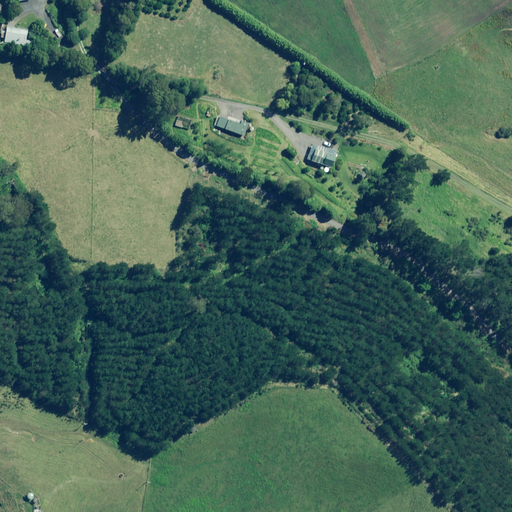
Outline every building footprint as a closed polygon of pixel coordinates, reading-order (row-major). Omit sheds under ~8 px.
[(28,31),(3,27),(1,37),(5,38),(5,43),(26,46),(28,31)] [(192,121),(178,117),(175,126),(189,130),(192,121)] [(246,127),(228,120),(225,129),(243,136),(246,127)] [(307,160),(323,165),(322,169),(324,170),(324,172),(329,174),(331,168),(337,151),(329,149),(328,150),(312,145),(307,160)] [(28,493),(24,498),(32,505),(37,500),(28,493)]
